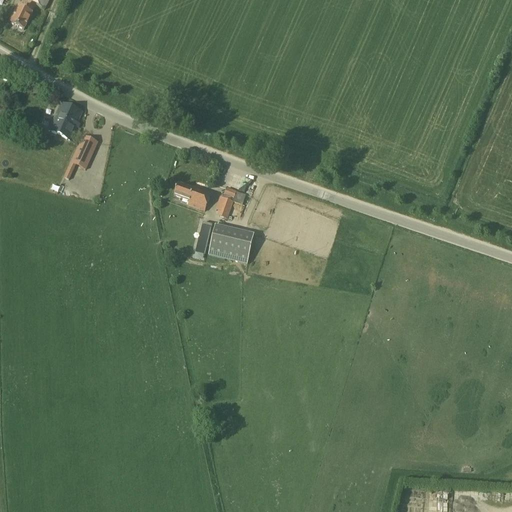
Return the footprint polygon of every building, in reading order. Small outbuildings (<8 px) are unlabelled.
[(23,0),(27,2),(27,3),(23,10),(17,6),(9,23),(23,31),(32,14),(31,14),(35,7),(36,6),(44,10),(48,0),(23,0)] [(61,104),(48,132),(69,141),(82,114),(61,104)] [(93,153),(79,146),(70,165),(85,171),(93,153)] [(189,203),(188,205),(205,212),(211,195),(191,188),(191,189),(179,185),(174,197),(189,203)] [(227,189),(224,196),(234,199),(236,193),(227,189)] [(224,199),(218,217),(227,220),(233,203),(233,202),(224,199)] [(200,241),(197,253),(206,255),(214,225),(205,223),(200,242),(200,241)] [(247,265),(254,236),(215,227),(208,256),(247,265)]
